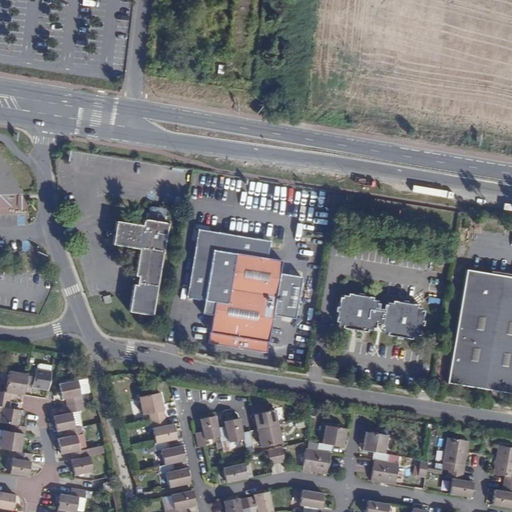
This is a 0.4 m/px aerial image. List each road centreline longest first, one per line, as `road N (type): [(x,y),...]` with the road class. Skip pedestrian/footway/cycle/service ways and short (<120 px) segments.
road 1 (secondary): [(47,121),(511,192)]
road 2 (secondary): [(511,173),(52,96)]
road 3 (unclassified): [(84,318),(109,349),(511,423)]
road 4 (unclassified): [(44,163),(49,232),(84,318)]
road 5 (residential): [(201,496),(277,478),(348,485)]
road 6 (residential): [(348,485),(489,511)]
